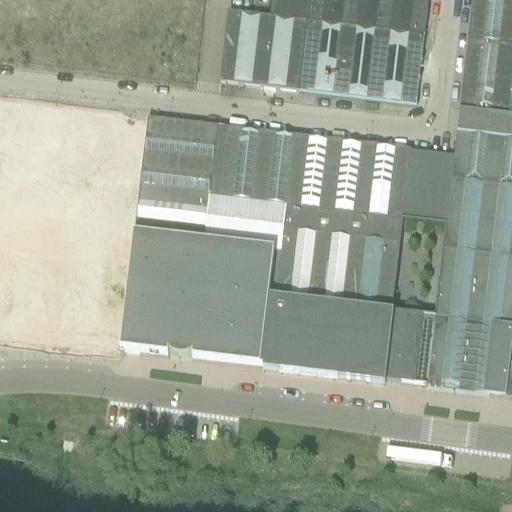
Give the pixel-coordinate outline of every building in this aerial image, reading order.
[(424,39),(428,0),(270,0),(268,20),(306,25),(424,39)] [(511,0),(472,0),(459,113),(511,119),(511,0)] [(298,96),(306,25),(268,20),(228,15),(219,86),(298,96)] [(415,110),(424,39),(306,25),(298,96),(415,110)] [(382,387),(383,385),(398,387),(426,390),(426,392),(508,402),(511,370),(511,119),(459,113),(453,161),(410,156),(410,154),(290,139),(146,122),(119,356),(119,357),(168,362),(168,358),(170,359),(172,361),(175,362),(177,363),(180,363),(182,363),(185,363),(187,363),(190,362),(192,360),(191,365),(260,373),(261,370),(262,370),(265,370),(265,373),(382,387)] [(0,473),(21,477),(23,464),(0,460),(0,473)]
